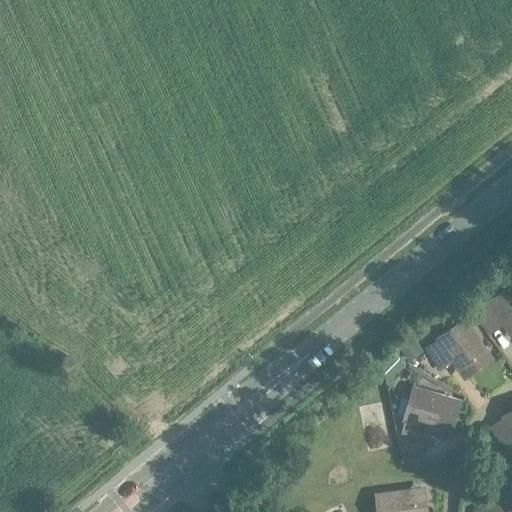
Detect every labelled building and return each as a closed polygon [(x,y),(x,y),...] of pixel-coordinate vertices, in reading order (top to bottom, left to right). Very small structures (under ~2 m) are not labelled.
[(511,329),(511,286),(492,300),(511,329)] [(491,358),(465,320),(440,337),(467,375),(491,358)] [(421,349),(412,337),(398,347),(407,359),(421,349)] [(382,362),(386,384),(399,372),(392,365),(400,357),(394,351),(382,362)] [(459,402),(415,389),(407,417),(451,430),(459,402)] [(379,495),(380,511),(427,511),(424,489),(379,495)]
